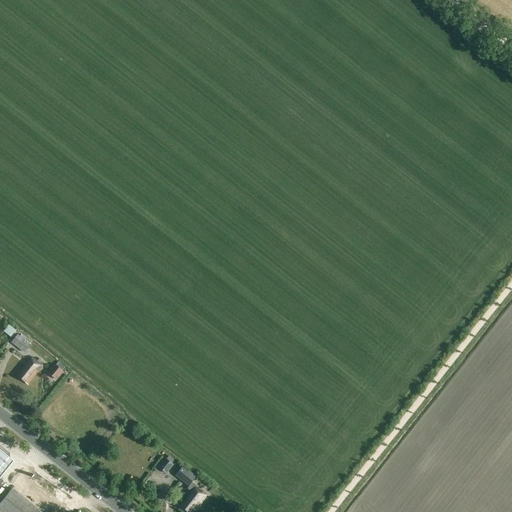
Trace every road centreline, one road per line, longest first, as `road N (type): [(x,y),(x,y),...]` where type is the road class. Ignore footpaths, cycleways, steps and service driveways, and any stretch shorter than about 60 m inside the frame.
road 1 (track): [(511,284),(330,511)]
road 2 (primary): [(123,511),(0,412)]
